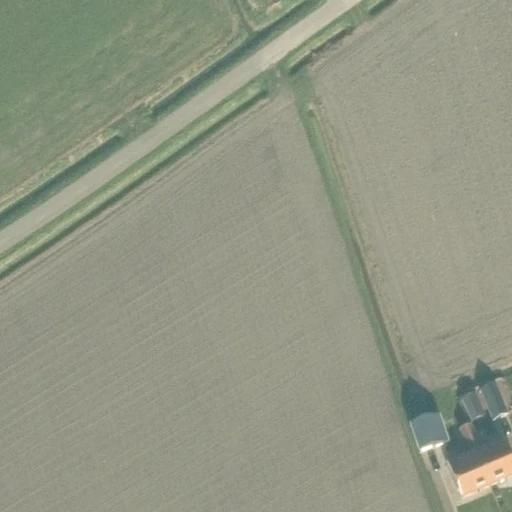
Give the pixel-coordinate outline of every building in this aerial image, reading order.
[(495,388),(478,395),(491,425),(508,418),(495,388)] [(461,404),(470,425),(484,419),(475,398),(461,404)] [(418,456),(448,445),(438,419),(408,429),(418,456)] [(469,456),(480,452),(470,429),(459,434),(469,456)] [(480,467),(489,490),(511,480),(511,462),(504,442),(474,454),(480,467)] [(460,502),(489,490),(480,467),(474,454),(445,466),(460,502)]
